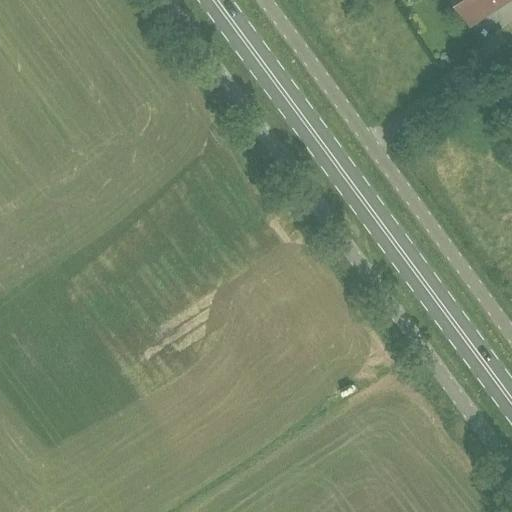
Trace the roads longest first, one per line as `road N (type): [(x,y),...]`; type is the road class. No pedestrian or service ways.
road 1 (unclassified): [(511,472),(163,0)]
road 2 (primary): [(511,404),(212,0)]
road 3 (unclassified): [(511,336),(263,0)]
